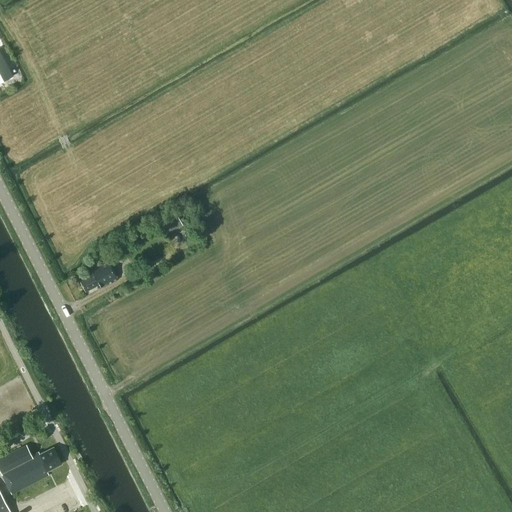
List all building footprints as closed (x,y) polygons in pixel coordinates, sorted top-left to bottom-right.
[(2,30),(0,30),(0,49),(10,44),(2,30)] [(0,51),(0,82),(13,76),(0,51)] [(177,206),(183,219),(190,215),(184,203),(177,206)] [(159,219),(166,233),(183,225),(175,211),(159,219)] [(189,238),(191,246),(202,243),(200,235),(189,238)] [(108,284),(118,279),(108,262),(89,272),(91,276),(80,282),(85,291),(97,286),(98,288),(105,285),(104,283),(106,282),(108,284)] [(48,471),(62,464),(54,448),(41,454),(39,452),(32,455),(27,445),(0,458),(0,470),(12,494),(50,475),(48,471)] [(0,511),(10,511),(0,491),(0,511)]
